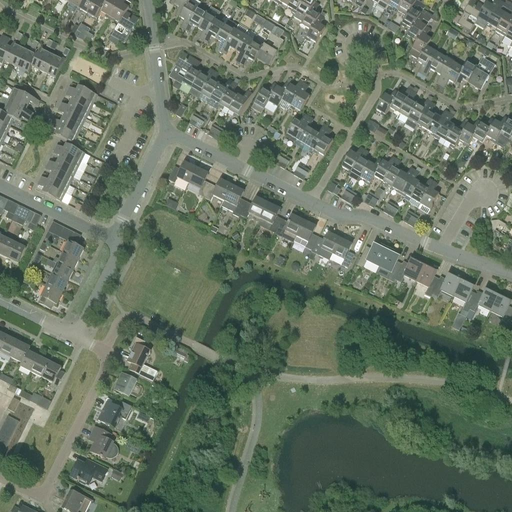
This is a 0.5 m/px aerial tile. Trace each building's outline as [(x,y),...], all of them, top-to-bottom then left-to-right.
[(70,0),(68,3),(73,6),(72,8),(77,10),(82,0),(70,0)] [(82,11),(87,14),(95,0),(82,0),(77,10),(81,13),(82,11)] [(101,12),(100,12),(107,0),(102,0),(101,2),(98,0),(95,0),(87,14),(92,17),(91,19),(95,22),(101,12)] [(114,0),(115,0),(114,0),(107,0),(100,12),(101,12),(106,15),(104,17),(108,20),(120,0),(114,0)] [(119,23),(126,12),(128,8),(123,5),(126,0),(120,0),(108,20),(113,22),(114,20),(119,23)] [(179,18),(188,2),(189,3),(190,0),(177,0),(174,5),(179,8),(175,15),(179,18)] [(295,14),(303,0),(291,0),(287,7),(292,10),(291,12),(295,14)] [(296,15),(294,18),(302,23),(315,3),(310,0),(303,0),(295,14),(296,15)] [(379,0),(377,4),(377,6),(385,11),(391,0),(379,0)] [(387,11),(390,6),(393,8),(392,10),(397,13),(404,0),(391,0),(385,11),(387,11)] [(407,16),(416,1),(413,0),(404,0),(397,13),(401,15),(402,13),(407,16)] [(473,27),(467,23),(470,17),(477,21),(478,19),(485,7),(472,0),(471,0),(457,24),(464,28),(461,33),(468,36),(473,27)] [(486,26),(501,1),(498,0),(496,0),(492,6),(487,3),(485,7),(478,19),(483,21),(482,23),(486,26)] [(238,5),(232,1),(229,6),(235,9),(238,5)] [(412,29),(421,14),(416,11),(421,4),(416,1),(407,16),(401,25),(406,28),(407,26),(412,29)] [(501,1),(486,26),(491,29),(492,27),(496,29),(506,14),(501,11),(505,4),(501,1)] [(184,31),(199,6),(195,3),(194,5),(189,3),(188,2),(179,18),(184,21),(180,28),(184,31)] [(309,33),(320,15),(314,12),(319,5),(315,3),(302,23),(299,29),(303,32),(305,30),(309,33)] [(198,29),(207,14),(202,11),(203,9),(199,6),(184,31),(189,33),(193,26),(198,29)] [(248,11),(245,17),(252,21),(255,15),(248,11)] [(111,36),(124,44),(139,20),(126,12),(119,23),(111,36)] [(203,42),(218,17),(213,14),(212,17),(207,14),(198,29),(203,32),(199,39),(203,42)] [(417,42),(426,27),(421,24),(425,17),(421,14),(412,29),(406,38),(411,41),(412,39),(417,42)] [(496,32),(500,35),(505,37),(511,24),(511,15),(511,17),(506,14),(496,29),(497,30),(496,32)] [(320,15),(309,33),(305,39),(310,42),(311,40),(316,43),(325,28),(319,25),(324,18),(320,15)] [(216,40),(226,25),(221,22),(222,20),(218,17),(203,42),(207,44),(212,37),(216,40)] [(266,22),(257,17),(253,23),(262,28),(266,22)] [(229,21),(226,25),(216,40),(222,43),(217,50),(221,53),(237,26),(229,21)] [(74,38),(79,28),(75,25),(70,35),(74,38)] [(240,31),(237,29),(239,27),(237,26),(221,53),(226,55),(230,48),(235,51),(244,36),(239,33),(240,31)] [(282,36),(286,38),(288,35),(275,26),(267,39),(275,44),(272,50),(263,45),(262,47),(263,47),(256,58),(269,66),(284,41),(280,39),(282,36)] [(417,42),(409,55),(418,61),(422,54),(422,55),(427,47),(431,40),(426,37),(431,30),(426,27),(417,42)] [(455,39),(458,34),(450,30),(447,36),(455,39)] [(240,64),(255,39),(250,37),(249,39),(244,36),(235,51),(240,54),(236,61),(240,64)] [(0,69),(4,62),(10,49),(7,48),(10,41),(5,38),(0,49),(0,69)] [(256,58),(263,47),(262,47),(258,44),(259,42),(255,39),(240,64),(244,67),(249,59),(254,63),(256,58)] [(36,50),(39,44),(34,41),(31,47),(36,50)] [(10,49),(4,62),(12,66),(21,47),(13,43),(10,49)] [(20,70),(29,51),(21,47),(12,66),(20,70)] [(422,54),(418,61),(417,62),(422,65),(418,72),(419,73),(416,78),(420,80),(437,50),(433,48),(432,50),(427,47),(422,55),(422,54)] [(39,71),(48,52),(40,48),(37,54),(37,55),(31,68),(39,71)] [(436,73),(441,64),(445,58),(440,55),(442,53),(437,50),(420,80),(423,82),(431,70),(436,73)] [(29,51),(20,70),(28,74),(31,68),(37,55),(37,54),(29,51)] [(48,52),(39,71),(47,75),(56,56),(48,52)] [(381,66),(389,65),(385,52),(378,54),(381,66)] [(188,74),(196,61),(183,53),(169,78),(181,85),(185,80),(178,76),(182,70),(188,74)] [(56,56),(47,75),(55,79),(65,60),(56,56)] [(441,86),(455,62),(451,59),(450,61),(445,58),(441,64),(436,73),(441,76),(437,83),(439,84),(441,86)] [(476,70),(468,83),(481,90),(495,66),(483,58),(479,65),(486,69),(483,75),(476,71),(476,70)] [(476,71),(478,68),(472,65),(474,63),(469,60),(464,69),(454,84),(458,87),(463,80),(468,83),(476,70),(476,71)] [(192,89),(201,74),(196,71),(200,64),(196,61),(188,74),(185,80),(181,85),(186,88),(187,86),(192,89)] [(454,84),(464,69),(459,67),(460,65),(455,62),(441,86),(445,88),(449,81),(454,84)] [(192,89),(189,94),(198,99),(214,72),(210,69),(206,77),(201,74),(192,89)] [(199,100),(201,97),(204,99),(205,97),(210,100),(219,85),(214,82),(219,74),(214,72),(198,99),(199,100)] [(218,108),(233,83),(229,81),(224,88),(219,85),(210,100),(215,103),(214,105),(218,108)] [(278,106),(285,110),(287,111),(288,111),(304,84),(300,82),(295,89),(290,86),(278,106)] [(229,111),(238,96),(233,93),(237,86),(235,84),(233,83),(218,108),(223,110),(224,108),(229,111)] [(276,110),(278,106),(290,86),(286,84),(282,91),(277,87),(264,109),(273,114),(276,110)] [(308,87),(304,84),(288,111),(290,109),(293,111),(295,109),(300,112),(309,97),(304,94),(308,87)] [(251,108),(261,114),(264,109),(277,87),(272,85),(268,92),(263,89),(251,108)] [(399,93),(390,109),(395,111),(394,113),(398,116),(414,88),(410,86),(404,96),(399,93)] [(67,92),(93,105),(97,97),(78,87),(76,92),(69,88),(67,92)] [(400,114),(403,116),(408,119),(417,104),(412,101),(419,91),(414,88),(398,116),(399,116),(400,114)] [(9,98),(28,107),(30,103),(36,107),(39,102),(13,90),(9,98)] [(390,109),(399,93),(395,90),(390,98),(385,95),(376,110),(381,113),(380,115),(385,118),(390,109)] [(70,103),(89,113),(93,105),(67,92),(65,96),(72,100),(70,103)] [(238,96),(229,111),(234,114),(232,116),(237,119),(252,94),(248,92),(243,99),(238,96)] [(409,120),(405,126),(414,131),(433,99),(430,97),(428,101),(427,100),(423,107),(417,104),(408,119),(409,120)] [(5,106),(31,118),(33,114),(26,111),(28,107),(9,98),(5,106)] [(418,128),(421,130),(422,128),(427,131),(436,115),(431,112),(435,105),(432,103),(434,100),(433,99),(414,131),(415,132),(418,128)] [(59,108),(85,120),(89,113),(70,103),(68,107),(61,104),(59,108)] [(180,118),(186,108),(181,105),(178,111),(175,115),(180,118)] [(0,113),(20,123),(22,120),(29,123),(31,118),(5,106),(1,113),(0,112),(0,113)] [(92,124),(85,120),(59,108),(57,112),(64,116),(62,119),(81,128),(88,132),(92,124)] [(435,138),(450,114),(445,111),(441,118),(436,115),(427,131),(432,134),(431,136),(435,138)] [(445,142),(454,126),(449,123),(455,113),(452,111),(450,114),(435,138),(440,141),(441,139),(445,142)] [(0,123),(16,131),(20,123),(0,113),(0,123)] [(194,127),(200,117),(195,114),(189,125),(194,127)] [(285,136),(290,139),(295,142),(309,117),(305,115),(301,122),(296,119),(285,136)] [(200,117),(194,127),(199,131),(206,120),(200,117)] [(305,145),(314,130),(309,127),(314,120),(309,117),(295,142),(299,144),(300,142),(305,145)] [(497,140),(500,135),(509,120),(504,117),(500,124),(495,121),(486,136),(486,137),(487,137),(491,140),(490,142),(495,144),(497,140)] [(51,124),(77,136),(81,128),(62,119),(60,123),(53,120),(51,124)] [(482,123),(473,138),(478,141),(477,143),(481,146),(486,137),(486,136),(495,121),(491,119),(487,126),(482,123)] [(468,125),(459,140),(464,143),(463,145),(468,147),(473,138),(482,123),(477,120),(473,128),(468,125)] [(500,135),(497,140),(506,146),(511,135),(511,121),(509,120),(500,135)] [(459,140),(468,125),(464,122),(460,129),(454,126),(445,142),(450,145),(449,147),(454,149),(459,140)] [(6,135),(13,138),(16,131),(0,123),(0,132),(6,136),(6,135)] [(77,136),(51,124),(49,128),(56,131),(54,135),(73,145),(77,136)] [(367,124),(365,128),(375,134),(377,130),(367,124)] [(212,139),(219,128),(214,125),(207,135),(212,139)] [(313,153),(328,128),(324,126),(319,133),(314,130),(305,145),(310,148),(309,150),(313,153)] [(219,128),(212,139),(218,142),(224,131),(219,128)] [(273,136),(276,131),(271,128),(268,133),(273,136)] [(328,128),(313,153),(318,156),(319,154),(324,157),(333,141),(328,138),(332,131),(328,128)] [(81,163),(85,155),(66,145),(64,150),(57,146),(55,150),(81,163)] [(350,175),(365,151),(361,148),(356,156),(351,152),(342,168),(347,171),(346,172),(350,175)] [(58,161),(77,171),(81,163),(55,150),(53,154),(60,158),(58,161)] [(349,178),(358,183),(361,179),(370,164),(365,161),(369,153),(365,151),(350,175),(349,178)] [(279,168),(286,157),(281,154),(274,165),(279,168)] [(286,157),(279,168),(285,171),(291,160),(286,157)] [(374,177),(383,183),(384,183),(397,160),(393,158),(389,165),(383,162),(374,177)] [(498,161),(493,158),(489,164),(495,167),(498,161)] [(374,177),(383,162),(379,160),(375,167),(370,164),(361,179),(365,182),(364,184),(369,187),(374,177)] [(383,183),(382,185),(387,187),(388,185),(393,188),(402,173),(397,170),(401,163),(397,160),(384,183),(383,183)] [(77,171),(58,161),(56,165),(49,162),(47,166),(73,179),(77,171)] [(174,184),(177,178),(189,184),(196,169),(185,163),(181,170),(175,167),(168,180),(174,184)] [(298,179),(304,168),(299,165),(293,176),(298,179)] [(73,179),(47,166),(45,170),(52,173),(50,177),(69,187),(73,179)] [(304,168),(298,179),(303,182),(310,171),(304,168)] [(422,171),(418,168),(416,172),(416,171),(401,196),(405,198),(406,197),(411,200),(420,184),(415,181),(422,171)] [(200,190),(198,196),(204,199),(211,185),(204,182),(208,174),(196,169),(189,184),(200,190)] [(401,196),(416,171),(412,169),(407,176),(402,173),(393,188),(398,192),(397,194),(401,196)] [(460,176),(454,172),(451,177),(457,181),(460,176)] [(69,187),(50,177),(48,181),(41,178),(39,182),(65,195),(69,187)] [(411,200),(408,204),(418,210),(419,207),(434,183),(430,180),(426,187),(420,184),(411,200)] [(210,202),(213,196),(225,202),(232,186),(221,181),(217,188),(211,185),(204,199),(210,202)] [(337,197),(338,195),(340,191),(341,191),(336,188),(339,184),(333,181),(327,191),(332,195),(333,194),(337,197)] [(65,195),(39,182),(37,186),(44,190),(42,193),(61,203),(65,195)] [(427,215),(430,211),(439,195),(434,192),(438,185),(434,183),(419,207),(418,210),(427,215)] [(225,202),(222,208),(234,213),(233,215),(239,218),(247,203),(240,200),(244,192),(232,186),(225,202)] [(346,203),(352,192),(347,189),(341,200),(346,203)] [(352,192),(346,203),(351,206),(357,195),(352,192)] [(369,206),(375,197),(375,196),(370,193),(363,203),(369,206)] [(375,196),(375,197),(369,206),(374,209),(380,199),(375,196)] [(3,198),(0,204),(0,208),(3,210),(8,201),(3,198)] [(239,219),(240,217),(246,219),(249,214),(260,220),(268,204),(257,198),(253,206),(247,203),(239,218),(239,219)] [(388,216),(394,206),(395,205),(389,202),(383,213),(388,216)] [(14,204),(9,213),(15,216),(19,206),(14,204)] [(261,220),(258,227),(258,226),(275,235),(282,220),(276,217),(280,210),(268,204),(260,220),(261,220)] [(395,205),(394,206),(388,216),(393,219),(400,208),(395,205)] [(19,218),(20,219),(25,209),(19,206),(15,216),(19,218)] [(25,209),(20,219),(25,221),(30,212),(25,209)] [(407,225),(414,215),(409,211),(402,222),(407,225)] [(9,213),(6,219),(12,222),(15,216),(9,213)] [(36,214),(31,224),(37,227),(38,224),(39,223),(41,217),(36,214)] [(414,215),(407,225),(413,228),(419,218),(414,215)] [(276,235),(276,236),(293,245),(294,243),(304,222),(292,216),(289,224),(282,220),(275,235),(276,235)] [(19,218),(16,224),(22,227),(23,227),(26,221),(20,218),(19,218)] [(48,232),(54,235),(59,225),(53,222),(48,232)] [(294,243),(312,252),(319,238),(312,235),(316,228),(304,222),(294,243)] [(30,223),(27,229),(34,232),(34,233),(37,227),(31,224),(30,223)] [(65,241),(70,231),(64,228),(59,238),(65,241)] [(50,242),(54,235),(48,232),(45,239),(50,242)] [(70,243),(76,246),(81,236),(75,234),(70,243)] [(312,252),(311,253),(312,253),(309,260),(313,262),(316,255),(329,262),(330,261),(330,260),(340,240),(328,234),(324,241),(319,238),(312,252)] [(0,255),(7,259),(14,243),(4,238),(0,245),(0,255)] [(330,261),(348,270),(355,256),(348,253),(351,245),(340,240),(330,260),(330,261)] [(84,250),(76,246),(70,243),(68,242),(62,254),(78,262),(84,250)] [(14,243),(7,259),(18,265),(26,249),(14,243)] [(48,246),(43,244),(39,250),(45,253),(48,246)] [(372,250),(367,248),(358,266),(364,269),(376,275),(379,268),(388,250),(375,244),(372,250)] [(392,274),(388,281),(394,284),(395,281),(402,265),(397,263),(400,256),(388,250),(379,268),(392,274)] [(43,257),(42,257),(37,254),(34,261),(39,264),(43,257)] [(59,260),(56,258),(53,263),(57,265),(73,272),(78,262),(62,254),(59,260)] [(281,268),(285,260),(279,258),(275,265),(281,268)] [(395,281),(400,284),(404,277),(416,283),(425,265),(413,259),(409,265),(404,263),(402,265),(395,281)] [(52,275),(67,283),(73,272),(57,265),(52,275)] [(440,280),(434,278),(438,271),(425,265),(416,283),(429,289),(425,296),(431,299),(432,296),(433,296),(432,296),(440,281),(440,280)] [(37,268),(32,266),(28,273),(34,275),(37,268)] [(441,278),(440,280),(440,281),(432,296),(433,296),(438,299),(441,292),(454,298),(462,280),(450,274),(447,281),(441,278)] [(46,287),(62,294),(67,283),(52,275),(46,287)] [(32,279),(26,276),(23,283),(29,286),(32,279)] [(466,304),(460,316),(466,319),(470,311),(477,295),(472,293),(475,286),(462,280),(454,298),(466,304)] [(53,303),(56,305),(62,294),(46,287),(41,297),(41,298),(38,304),(50,309),(53,303)] [(470,311),(475,313),(478,306),(491,312),(500,295),(487,288),(484,295),(478,293),(477,295),(470,311)] [(506,328),(511,315),(511,308),(509,307),(511,300),(500,295),(491,312),(503,318),(500,325),(502,326),(506,328)] [(497,331),(503,334),(506,328),(502,326),(500,325),(497,331)] [(0,352),(1,353),(8,338),(0,333),(0,352)] [(11,358),(19,343),(8,338),(1,353),(11,358)] [(130,352),(132,353),(127,362),(131,364),(128,370),(154,383),(158,374),(149,370),(150,368),(144,365),(150,352),(143,348),(146,344),(136,339),(130,352)] [(22,364),(28,352),(30,348),(19,343),(11,358),(22,364)] [(191,357),(177,350),(174,356),(188,363),(191,357)] [(31,373),(39,357),(28,352),(22,364),(20,367),(31,373)] [(42,378),(50,363),(39,357),(31,373),(42,378)] [(50,363),(42,378),(53,384),(52,386),(57,389),(65,374),(60,371),(61,369),(50,363)] [(128,398),(137,382),(121,374),(113,391),(128,398)] [(3,376),(2,376),(0,379),(0,380),(7,384),(10,379),(3,375),(3,376)] [(8,392),(15,395),(18,390),(11,386),(8,392)] [(19,397),(26,400),(28,395),(22,391),(19,397)] [(36,406),(39,400),(32,397),(30,402),(36,406)] [(14,413),(20,402),(13,399),(8,410),(14,413)] [(132,408),(120,402),(118,408),(107,403),(99,420),(115,428),(120,418),(126,421),(132,408)] [(17,428),(20,422),(8,417),(5,423),(17,428)] [(2,428),(14,434),(17,428),(5,423),(2,428)] [(0,432),(0,433),(11,439),(14,434),(2,428),(0,432)] [(117,448),(115,446),(112,444),(113,444),(108,442),(111,436),(95,428),(89,440),(95,444),(91,453),(105,460),(105,458),(107,459),(110,460),(111,460),(113,460),(114,459),(117,458),(118,455),(118,454),(119,452),(118,449),(117,448)] [(0,440),(9,445),(11,439),(0,433),(0,440)] [(0,447),(6,450),(9,445),(0,440),(0,447)] [(71,477),(88,485),(92,478),(101,482),(107,470),(92,463),(89,468),(78,463),(71,477)] [(111,478),(120,482),(123,476),(114,471),(111,478)] [(68,511),(83,511),(89,501),(70,492),(62,509),(68,511)]
